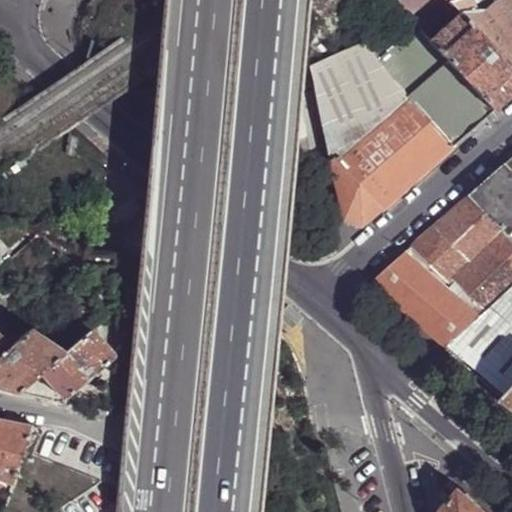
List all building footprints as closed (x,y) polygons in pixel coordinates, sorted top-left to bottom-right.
[(413,18),(450,0),(451,0),(450,0),(399,0),(392,3),(401,24),(413,18)] [(506,100),(511,94),(511,68),(450,0),(413,18),(493,111),(506,100)] [(450,0),(451,0),(450,0),(511,68),(511,2),(509,0),(450,0)] [(493,111),(413,18),(401,24),(363,42),(452,147),(471,131),(493,111)] [(363,42),(307,67),(344,221),(362,226),(370,219),(413,182),(452,147),(363,42)] [(511,160),(483,186),(472,196),(511,239),(511,160)] [(454,283),(484,310),(499,296),(511,283),(511,239),(472,196),(440,224),(436,228),(471,265),(454,283)] [(449,287),(454,283),(471,265),(436,228),(412,249),(449,287)] [(445,347),(446,346),(465,328),(477,317),(406,255),(373,284),(416,322),(445,347)] [(81,266),(80,265),(77,269),(102,295),(105,297),(108,266),(81,266)] [(511,283),(499,296),(511,310),(511,283)] [(105,304),(105,297),(102,295),(95,301),(105,311),(88,325),(93,331),(114,313),(105,304)] [(477,317),(465,328),(481,342),(465,361),(482,376),(507,397),(511,391),(511,310),(499,296),(484,310),(477,317)] [(68,337),(45,319),(33,330),(58,349),(68,337)] [(92,332),(93,331),(88,325),(70,340),(75,346),(92,332)] [(452,351),(465,361),(481,342),(465,328),(446,346),(452,351)] [(13,347),(24,337),(16,329),(4,339),(13,347)] [(58,349),(33,330),(24,337),(13,347),(0,357),(0,390),(3,391),(18,395),(42,375),(65,355),(58,349)] [(111,359),(92,332),(75,346),(65,355),(42,375),(52,386),(64,400),(111,359)] [(0,357),(13,347),(4,339),(0,335),(0,357)] [(0,479),(9,483),(5,493),(11,495),(33,427),(8,422),(0,420),(0,479)] [(9,483),(0,479),(0,491),(5,493),(9,483)] [(439,497),(442,511),(445,511),(462,493),(451,483),(439,497)] [(484,511),(462,493),(445,511),(484,511)]
